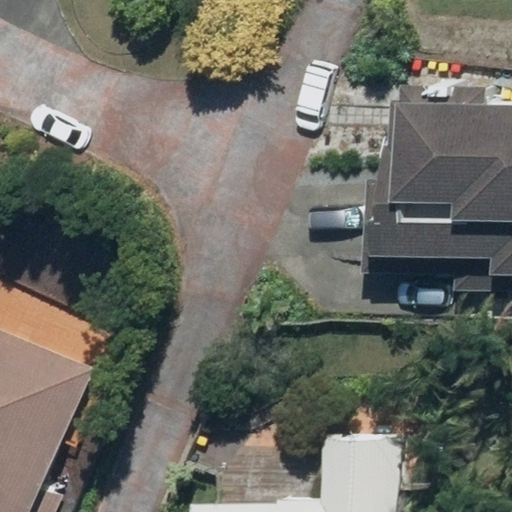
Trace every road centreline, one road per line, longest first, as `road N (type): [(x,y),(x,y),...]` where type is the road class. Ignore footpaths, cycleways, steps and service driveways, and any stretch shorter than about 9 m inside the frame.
road 1 (unknown): [(139,511),(268,172)]
road 2 (unknown): [(268,172),(0,86)]
road 3 (unknown): [(268,172),(340,0)]
